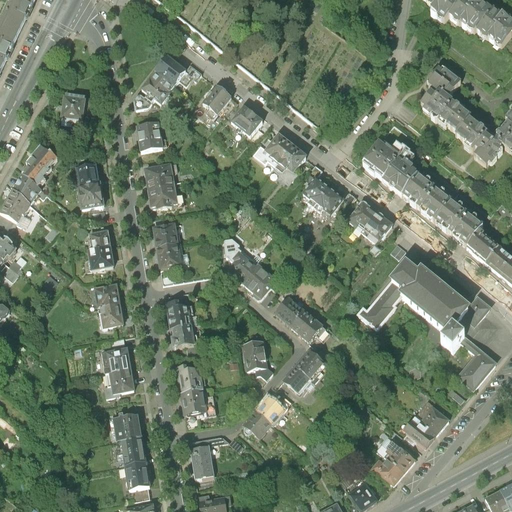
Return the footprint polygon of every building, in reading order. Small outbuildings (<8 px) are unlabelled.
[(13,0),(0,28),(19,37),(28,17),(36,0),(13,0)] [(422,0),(433,9),(429,13),(442,23),(447,17),(460,2),(457,0),(422,0)] [(469,0),(461,0),(460,2),(447,17),(459,28),(462,24),(474,35),(476,33),(491,16),(477,4),(476,6),(469,0)] [(494,12),(491,16),(476,33),(487,43),(490,40),(502,50),(511,38),(511,23),(506,19),(504,21),(494,12)] [(0,76),(19,37),(0,28),(0,76)] [(167,60),(153,76),(174,93),(180,85),(187,76),(185,75),(167,60)] [(190,68),(185,75),(187,76),(180,85),(186,90),(191,83),(195,86),(202,77),(190,68)] [(455,137),(467,122),(468,121),(456,111),(457,110),(446,101),(459,86),(440,71),(426,88),(436,95),(433,99),(428,95),(418,107),(423,111),(420,114),(428,120),(430,117),(455,137)] [(135,116),(147,115),(154,106),(162,112),(172,100),(170,98),(174,93),(153,76),(139,93),(144,97),(142,100),(139,98),(135,99),(133,101),(135,116)] [(206,102),(207,102),(203,108),(209,114),(206,117),(214,123),(221,114),(231,101),(217,90),(212,97),(211,96),(206,102)] [(63,113),(62,121),(81,124),(82,124),(85,104),(84,104),(85,101),(66,97),(65,101),(64,109),(63,109),(62,113),(63,113)] [(237,106),(231,101),(221,114),(227,119),(237,106)] [(244,111),(232,126),(250,140),(262,126),(244,111)] [(511,114),(505,123),(507,125),(493,143),(502,150),(511,158),(511,157),(511,114)] [(500,153),(502,150),(493,143),(467,122),(455,137),(453,139),(476,157),(473,161),(485,171),(488,168),(490,170),(502,155),(500,153)] [(146,142),(147,154),(169,151),(165,126),(152,128),(144,129),(146,142)] [(270,162),(278,168),(292,150),(279,139),(266,155),(272,160),(270,162)] [(64,160),(47,147),(33,164),(36,166),(29,174),(44,187),(51,179),(49,178),(64,160)] [(387,151),(386,153),(379,148),(363,168),(381,182),(406,153),(402,150),(401,151),(396,148),(391,154),(387,151)] [(307,160),(292,150),(278,168),(282,171),(285,174),(293,179),(294,177),(307,160)] [(417,177),(408,170),(414,162),(408,157),(410,156),(406,153),(381,182),(400,198),(417,177)] [(151,171),(155,193),(181,188),(177,167),(151,171)] [(315,182),(315,181),(316,182),(322,174),(315,169),(308,177),(315,182)] [(91,172),(77,174),(80,192),(99,189),(96,175),(97,174),(96,172),(94,170),(91,171),(91,172)] [(44,187),(29,174),(20,191),(37,204),(44,195),(49,200),(53,196),(51,195),(44,187)] [(294,177),(293,179),(285,174),(279,180),(289,190),(298,180),(294,177)] [(450,205),(417,177),(400,198),(433,225),(450,205)] [(307,207),(314,212),(329,193),(316,182),(315,181),(315,182),(303,197),(310,204),(307,207)] [(182,199),(181,188),(155,193),(157,210),(163,209),(163,212),(189,208),(188,198),(182,199)] [(80,192),(78,192),(82,214),(90,213),(96,212),(99,211),(100,212),(102,212),(104,209),(104,207),(103,206),(100,189),(99,189),(80,192)] [(25,224),(37,204),(20,191),(7,214),(14,218),(25,224)] [(343,203),(329,193),(314,212),(320,217),(323,213),(331,220),(343,204),(343,203)] [(356,201),(349,196),(343,203),(343,204),(349,209),(356,201)] [(482,232),(450,205),(433,225),(466,252),(479,236),(482,232)] [(349,227),(361,237),(377,218),(362,206),(351,221),(352,222),(349,227)] [(7,214),(4,212),(1,217),(11,223),(14,218),(7,214)] [(104,215),(92,217),(94,228),(106,226),(104,215)] [(392,230),(377,218),(361,237),(374,248),(376,249),(376,248),(392,230)] [(159,221),(160,228),(173,226),(172,219),(159,221)] [(160,230),(164,250),(186,247),(182,227),(160,230)] [(0,251),(11,259),(15,254),(17,255),(23,248),(0,230),(0,251)] [(93,238),(90,239),(93,254),(110,251),(108,236),(93,238)] [(500,253),(479,236),(466,252),(486,269),(500,253)] [(189,268),(186,247),(164,250),(167,271),(189,268)] [(397,247),(390,255),(398,263),(405,254),(397,247)] [(381,253),(376,248),(376,249),(374,248),(368,254),(374,261),(381,253)] [(0,272),(11,259),(0,251),(0,272)] [(93,254),(89,254),(92,274),(114,271),(110,251),(93,254)] [(243,262),(235,272),(250,284),(264,268),(246,253),(240,260),(243,262)] [(511,262),(500,253),(486,269),(511,290),(511,262)] [(27,265),(20,259),(15,266),(16,266),(25,274),(29,270),(25,267),(27,265)] [(266,265),(264,268),(250,284),(269,300),(285,281),(266,265)] [(25,274),(16,266),(9,274),(19,282),(25,274)] [(418,279),(406,269),(367,315),(363,312),(358,318),(376,334),(395,311),(393,309),(401,300),(447,338),(440,345),(453,356),(461,347),(476,359),(457,381),(473,395),(495,368),(485,359),(478,353),(457,335),(453,332),(463,321),(474,330),(490,312),(477,302),(467,314),(464,311),(461,309),(456,305),(428,281),(432,277),(425,271),(423,272),(418,279)] [(64,283),(55,276),(49,284),(58,290),(64,283)] [(105,307),(107,307),(127,303),(123,285),(102,289),(105,307)] [(173,299),(174,306),(187,304),(192,303),(191,296),(173,299)] [(0,298),(0,317),(6,323),(16,312),(0,298)] [(297,299),(283,314),(298,327),(312,311),(297,299)] [(130,324),(127,303),(107,307),(111,328),(130,324)] [(174,306),(178,331),(199,328),(196,308),(188,309),(187,304),(174,306)] [(312,311),(298,327),(316,343),(322,336),(330,327),(312,311)] [(322,336),(330,343),(338,334),(330,327),(322,336)] [(178,331),(181,351),(193,349),(202,347),(199,328),(178,331)] [(131,345),(130,338),(114,340),(116,348),(131,345)] [(271,344),(249,348),(254,374),(275,370),(271,344)] [(193,349),(195,358),(206,357),(205,347),(202,347),(193,349)] [(112,374),(117,373),(138,369),(134,348),(108,353),(112,374)] [(317,352),(303,368),(318,381),(332,365),(317,352)] [(195,368),(184,369),(188,395),(211,391),(208,370),(196,372),(195,368)] [(306,396),(318,381),(303,368),(291,383),(306,396)] [(141,390),(138,369),(117,373),(119,387),(111,388),(113,398),(127,396),(126,393),(141,390)] [(211,391),(188,395),(191,417),(215,414),(211,391)] [(468,405),(472,401),(462,392),(458,397),(468,405)] [(275,399),(263,414),(279,427),(283,422),(289,426),(293,421),(289,417),(291,413),(275,399)] [(441,407),(430,421),(446,434),(457,420),(441,407)] [(257,437),(258,435),(266,441),(279,427),(263,414),(250,428),(252,429),(251,431),(251,434),(254,437),(257,437)] [(149,439),(145,415),(121,419),(125,442),(129,442),(149,439)] [(434,448),(446,434),(430,421),(425,427),(419,422),(413,430),(434,448)] [(197,443),(198,450),(216,447),(231,445),(230,440),(225,438),(197,443)] [(153,463),(149,439),(129,442),(133,466),(153,463)] [(391,457),(395,460),(412,474),(423,461),(402,444),(391,457)] [(0,446),(0,463),(8,454),(0,446)] [(216,447),(198,450),(203,480),(222,477),(216,447)] [(388,475),(402,486),(412,474),(395,460),(391,464),(387,461),(378,471),(386,478),(388,475)] [(156,487),(153,463),(133,466),(137,490),(140,490),(154,488),(156,487)] [(357,495),(368,511),(369,511),(385,501),(373,484),(357,495)] [(510,511),(511,511),(511,491),(510,487),(496,495),(506,511),(510,511)] [(156,500),(154,488),(140,490),(141,502),(156,500)] [(216,502),(206,504),(207,511),(233,511),(231,500),(216,502)] [(471,507),(473,511),(497,511),(494,508),(488,511),(481,501),(471,507)]
